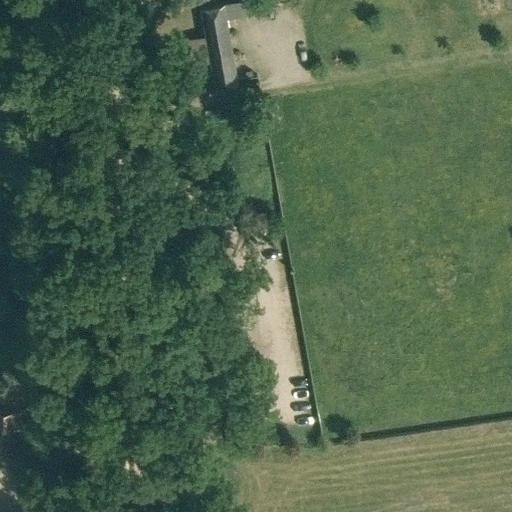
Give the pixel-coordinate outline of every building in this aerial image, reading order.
[(224,3),(202,7),(205,23),(227,20),(224,3)] [(207,35),(211,60),(215,84),(237,80),(227,20),(205,23),(207,35)] [(207,35),(184,39),(188,65),(211,60),(207,35)] [(167,138),(181,136),(178,116),(164,118),(167,138)] [(0,448),(9,449),(9,445),(14,445),(15,439),(21,439),(23,413),(0,411),(0,448)] [(65,511),(63,482),(28,483),(29,511),(65,511)]
